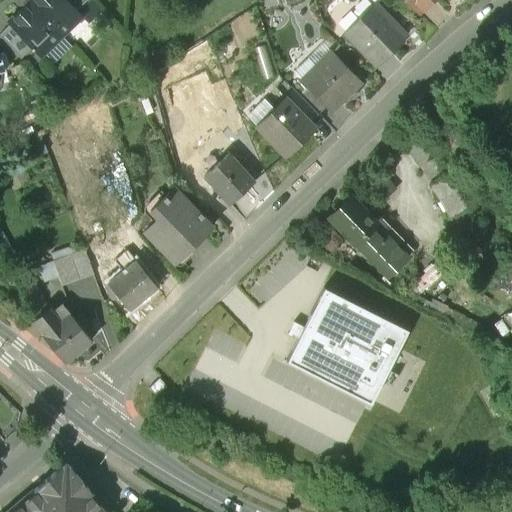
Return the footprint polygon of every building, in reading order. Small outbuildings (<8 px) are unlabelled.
[(65,0),(28,0),(27,1),(59,34),(80,15),(74,9),(65,0)] [(83,0),(65,0),(74,9),(83,0)] [(405,0),(418,13),(431,0),(405,0)] [(59,34),(27,1),(7,20),(9,22),(30,44),(29,45),(31,47),(32,46),(39,53),(59,34)] [(374,4),(344,33),(376,65),(384,57),(405,37),(374,4)] [(30,44),(9,22),(0,30),(0,35),(19,55),(29,45),(30,44)] [(359,82),(330,52),(301,80),(307,87),(326,106),(330,110),(359,82)] [(326,106),(307,87),(299,96),(317,114),(326,106)] [(299,96),(293,90),(285,98),(308,123),(317,114),(299,96)] [(308,123),(285,98),(256,126),(284,155),(312,127),(308,123)] [(251,181),(227,154),(205,175),(229,202),(251,181)] [(439,156),(422,166),(487,274),(503,264),(439,156)] [(172,186),(164,194),(161,191),(158,193),(164,200),(151,212),(157,217),(143,231),(173,262),(187,249),(188,249),(211,226),(201,216),(202,215),(188,200),(187,201),(172,186)] [(351,197),(330,218),(354,242),(368,228),(375,221),(351,197)] [(382,242),(368,228),(354,242),(387,276),(407,256),(388,236),(382,242)] [(0,229),(0,264),(3,270),(19,261),(0,229)] [(135,260),(116,237),(103,247),(122,271),(135,260)] [(83,249),(70,254),(79,278),(92,274),(83,249)] [(70,254),(51,261),(60,285),(79,278),(70,254)] [(156,287),(135,260),(122,271),(106,283),(127,309),(156,287)] [(46,309),(25,271),(12,279),(34,318),(46,309)] [(369,404),(408,330),(324,287),(285,361),(369,404)] [(89,338),(61,304),(52,311),(48,307),(46,309),(34,318),(31,320),(42,334),(64,361),(91,340),(89,338)] [(318,438),(333,442),(330,455),(343,459),(354,418),(319,409),(316,418),(323,420),(318,438)] [(34,491),(9,511),(103,511),(104,511),(91,496),(93,495),(70,467),(68,469),(65,465),(61,468),(60,467),(33,490),(34,491)]
